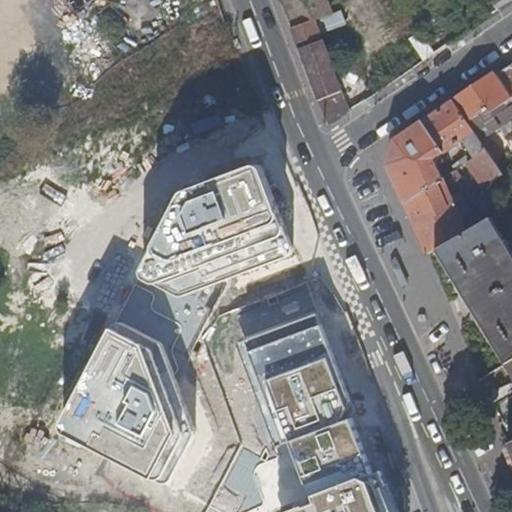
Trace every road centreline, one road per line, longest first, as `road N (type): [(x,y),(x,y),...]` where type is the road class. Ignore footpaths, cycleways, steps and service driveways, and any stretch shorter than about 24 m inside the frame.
road 1 (secondary): [(310,159),(462,511)]
road 2 (residential): [(310,159),(511,26)]
road 3 (secondary): [(250,0),(310,159)]
